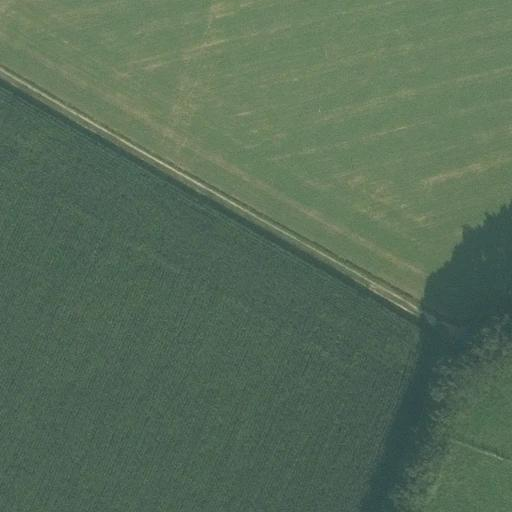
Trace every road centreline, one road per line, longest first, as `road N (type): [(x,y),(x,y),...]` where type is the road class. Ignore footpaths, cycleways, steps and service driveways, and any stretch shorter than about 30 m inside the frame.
road 1 (track): [(0,79),(455,337)]
road 2 (track): [(455,337),(380,511)]
